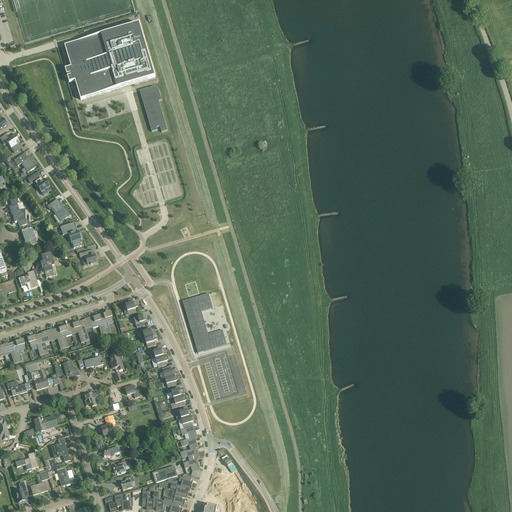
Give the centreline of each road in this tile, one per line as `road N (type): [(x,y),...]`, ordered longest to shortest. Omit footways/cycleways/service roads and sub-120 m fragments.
road 1 (tertiary): [(132,276),(0,84)]
road 2 (secondary): [(211,442),(185,368),(132,276)]
road 3 (residential): [(0,337),(108,303),(108,290)]
road 4 (tertiary): [(511,117),(471,0)]
